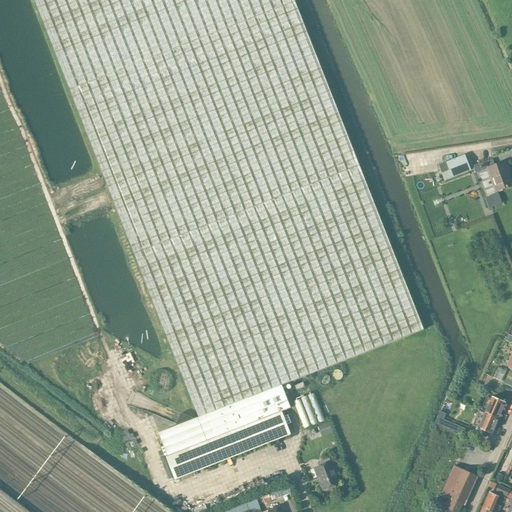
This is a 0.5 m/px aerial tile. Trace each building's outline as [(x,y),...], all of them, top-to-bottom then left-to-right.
[(281,411),(290,407),(281,385),(423,329),(318,60),(294,0),(34,0),(124,226),(136,257),(198,416),(194,418),(180,412),(175,423),(177,424),(158,431),(167,455),(166,456),(174,478),(290,433),(281,411)] [(465,155),(446,162),(452,177),(471,170),(465,155)] [(494,165),(492,159),(473,166),(475,172),(481,170),(488,168),(497,191),(511,185),(511,183),(507,171),(509,171),(505,161),(494,165)] [(485,412),(498,418),(505,403),(491,397),(485,412)] [(492,434),(498,418),(485,412),(478,428),(492,434)] [(329,421),(320,425),(324,435),(333,431),(329,421)] [(330,461),(329,457),(318,462),(319,465),(314,467),(317,477),(319,476),(325,489),(327,488),(328,490),(335,487),(335,485),(339,483),(330,461)] [(453,466),(440,495),(446,498),(442,506),(447,509),(445,511),(458,511),(462,505),(464,506),(477,477),(453,466)] [(288,484),(262,493),(266,503),(272,501),(271,500),(291,494),(288,484)] [(498,485),(495,491),(506,496),(511,498),(511,491),(509,490),(498,485)] [(482,506),(494,511),(497,511),(500,507),(495,504),(498,497),(488,493),(482,506)] [(244,499),(249,511),(278,511),(277,508),(265,511),(260,511),(255,495),(244,499)] [(244,499),(212,511),(241,511),(248,509),(244,499)]
